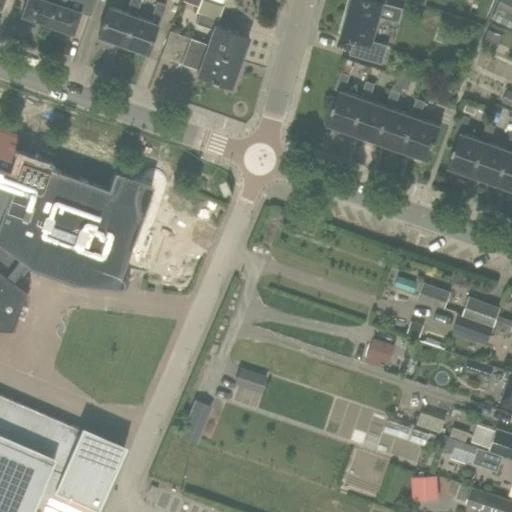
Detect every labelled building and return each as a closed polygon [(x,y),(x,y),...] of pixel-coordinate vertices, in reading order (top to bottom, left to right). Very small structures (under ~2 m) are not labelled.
[(25,0),(21,12),(47,22),(54,0),(25,0)] [(54,0),(47,22),(72,31),(79,11),(89,14),(94,0),(54,0)] [(132,14),(134,15),(139,0),(128,0),(127,4),(130,6),(128,13),(108,5),(97,34),(122,42),(132,14)] [(152,21),(134,15),(132,14),(122,42),(146,51),(156,24),(159,25),(166,3),(156,0),(151,13),(154,14),(152,21)] [(403,7),(383,2),(384,0),(383,0),(350,0),(341,31),(362,37),(357,55),(382,62),(387,44),(373,40),(379,16),(399,22),(403,7)] [(511,0),(499,0),(492,17),(511,26),(511,0)] [(200,12),(197,21),(213,27),(207,43),(205,48),(239,60),(249,35),(215,23),(217,18),(200,12)] [(503,33),(488,27),(481,45),(495,51),(503,33)] [(170,29),(161,55),(195,67),(198,68),(197,70),(196,73),(230,85),(239,60),(205,48),(207,43),(191,37),(170,29)] [(344,62),(341,71),(349,74),(353,65),(344,62)] [(380,69),(372,66),(368,76),(377,79),(380,69)] [(364,97),(360,95),(344,90),(349,74),(341,71),(335,88),(339,89),(327,123),(352,131),(364,97)] [(399,72),(394,85),(405,88),(409,75),(399,72)] [(390,106),(386,105),(369,99),(374,84),(365,80),(360,95),(364,97),(352,131),(378,140),(390,106)] [(502,100),(511,104),(511,89),(507,88),(502,100)] [(415,115),(410,113),(394,108),(399,92),(391,89),(386,105),(390,106),(378,140),(403,149),(415,115)] [(416,98),(410,113),(415,115),(403,149),(428,158),(440,124),(419,116),(424,101),(416,98)] [(478,104),(467,100),(464,109),(475,113),(478,104)] [(489,118),(498,121),(501,112),(493,109),(489,118)] [(485,139),(481,138),(465,132),(470,117),(461,114),(456,130),(459,131),(447,164),(473,173),(485,139)] [(510,148),(506,147),(490,141),(495,126),(486,123),(481,138),(485,139),(473,173),(498,182),(510,148)] [(0,131),(0,241),(29,263),(76,280),(119,284),(121,284),(122,283),(123,282),(123,281),(124,280),(124,279),(124,278),(123,277),(123,276),(122,275),(121,274),(131,244),(148,251),(153,238),(150,237),(160,208),(165,195),(169,182),(169,175),(168,174),(167,173),(166,173),(166,172),(165,172),(164,172),(164,171),(163,171),(162,171),(162,170),(161,170),(160,170),(157,170),(156,170),(155,170),(154,171),(153,171),(152,172),(151,172),(150,173),(149,174),(147,180),(114,169),(108,185),(11,151),(16,138),(0,131)] [(511,131),(511,132),(506,147),(510,148),(498,182),(511,186),(511,131)] [(0,270),(15,281),(29,263),(0,241),(0,270)] [(0,327),(12,328),(26,290),(0,270),(0,327)] [(417,297),(445,307),(451,290),(423,280),(417,297)] [(469,296),(462,315),(492,326),(493,323),(511,330),(511,325),(511,319),(497,314),(499,307),(469,296)] [(460,314),(454,332),(486,344),(492,326),(462,315),(460,314)] [(420,337),(424,325),(411,321),(407,333),(420,337)] [(395,344),(373,336),(365,360),(379,365),(381,359),(388,362),(395,344)] [(234,382),(261,392),(267,374),(240,365),(234,382)] [(511,375),(501,403),(511,406),(511,375)] [(0,511),(94,511),(122,447),(75,427),(7,398),(0,394),(0,511)] [(195,399),(179,436),(197,443),(212,406),(195,399)] [(423,423),(446,431),(451,419),(428,411),(423,423)] [(511,430),(497,426),(489,448),(511,455),(511,430)] [(454,428),(451,436),(466,441),(469,433),(454,428)] [(498,470),(503,454),(466,441),(451,436),(444,433),(439,446),(452,451),(452,454),(498,470)] [(437,474),(412,476),(413,500),(438,498),(437,474)] [(511,511),(511,499),(461,482),(457,494),(468,498),(468,499),(482,504),(481,508),(491,511),(511,511)] [(155,494),(158,487),(151,484),(148,491),(155,494)]
